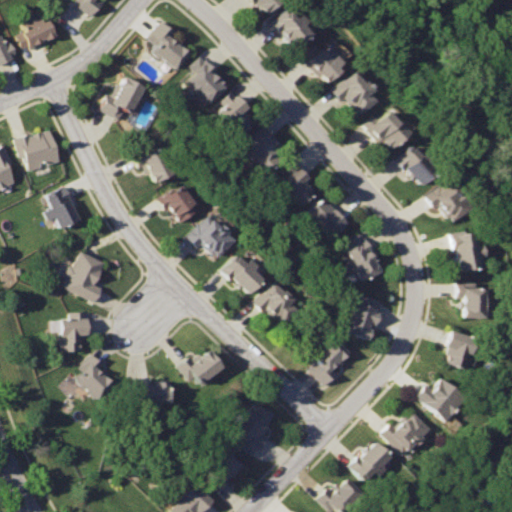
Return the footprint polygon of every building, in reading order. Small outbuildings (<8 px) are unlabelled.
[(70,0),(90,13),(99,0),(70,0)] [(254,0),(265,11),(276,0),(254,0)] [(288,5),(269,22),(293,46),(313,27),(288,5)] [(44,15),(14,31),(22,49),(53,33),(44,15)] [(155,19),(144,37),(154,44),(151,52),(174,68),(185,51),(168,38),(172,30),(155,19)] [(0,37),(0,59),(15,52),(8,38),(1,41),(0,37)] [(326,42),(321,47),(317,43),(302,54),(326,81),(344,64),(326,42)] [(200,52),(187,64),(193,70),(185,79),(206,103),(224,87),(210,71),(214,66),(200,52)] [(352,69),(328,89),(340,100),(343,96),(359,116),(373,103),(369,97),(374,93),(352,69)] [(122,77),(112,96),(104,94),(97,109),(117,119),(121,111),(128,116),(143,87),(122,77)] [(235,92),(214,111),(235,134),(251,121),(242,111),(246,107),(235,92)] [(385,111),(379,119),(374,113),(363,123),(389,151),(406,136),(385,111)] [(261,124),(241,143),(263,167),(284,149),(261,124)] [(12,138),(18,158),(23,156),(26,170),(57,160),(48,128),(12,138)] [(1,143),(0,143),(0,185),(12,180),(5,164),(11,160),(1,143)] [(411,144),(394,157),(418,185),(436,171),(411,144)] [(156,146),(132,156),(137,169),(143,166),(150,181),(169,172),(156,146)] [(290,160),(277,171),(280,175),(275,180),(299,204),(313,192),(301,180),(306,175),(290,160)] [(447,179),(424,195),(432,208),(436,204),(447,222),(467,206),(447,179)] [(179,184),(158,196),(174,222),(194,209),(179,184)] [(61,186),(44,194),(61,227),(78,218),(61,186)] [(322,196),(307,212),(333,238),(347,222),(322,196)] [(205,212),(185,238),(195,248),(199,243),(214,256),(232,235),(205,212)] [(449,235),(455,269),(475,266),(469,231),(449,235)] [(362,232),(343,243),(359,280),(381,270),(362,232)] [(80,245),(60,286),(93,303),(102,283),(94,279),(104,257),(80,245)] [(235,250),(219,266),(247,291),(264,276),(235,250)] [(453,280),(454,299),(460,298),(461,316),(483,316),(482,280),(453,280)] [(268,282),(249,302),(261,311),(263,307),(280,323),(293,309),(286,304),(291,299),(268,282)] [(354,293),(341,332),(369,340),(380,301),(354,293)] [(87,311),(69,312),(69,318),(57,319),(58,350),(80,348),(79,333),(89,333),(87,311)] [(447,328),(441,346),(448,349),(444,364),(463,368),(474,339),(447,328)] [(331,335),(309,356),(312,360),(306,369),(322,384),(333,374),(330,368),(347,351),(331,335)] [(208,349),(193,360),(189,356),(177,366),(192,384),(219,363),(208,349)] [(91,357),(74,376),(96,398),(110,381),(97,369),(102,363),(91,357)] [(164,377),(127,382),(130,405),(169,399),(164,377)] [(440,377),(430,388),(421,384),(411,396),(441,419),(462,394),(440,377)] [(253,401),(250,410),(243,408),(230,434),(239,435),(235,447),(252,455),(271,405),(253,401)] [(408,413),(395,426),(390,422),(378,435),(399,455),(426,427),(408,413)] [(372,442),(346,466),(361,482),(387,458),(372,442)] [(222,449),(200,474),(216,490),(241,465),(222,449)] [(342,478),(331,491),(326,486),(315,498),(329,511),(333,511),(356,490),(342,478)] [(190,483),(165,511),(166,511),(194,511),(207,499),(190,483)]
